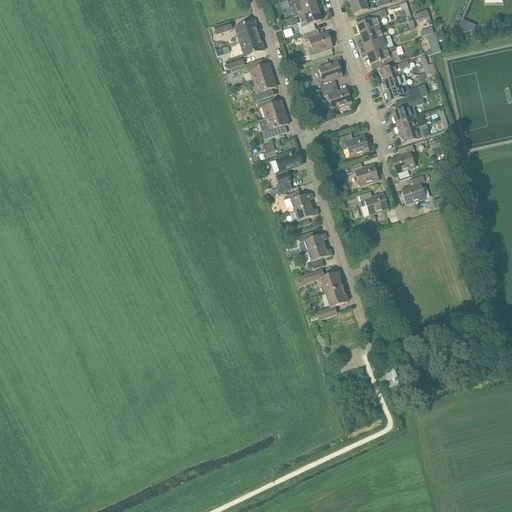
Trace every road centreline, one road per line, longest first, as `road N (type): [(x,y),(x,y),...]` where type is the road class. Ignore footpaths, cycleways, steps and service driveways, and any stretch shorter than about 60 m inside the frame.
road 1 (residential): [(361,351),(368,337),(300,136)]
road 2 (residential): [(300,136),(254,0)]
road 3 (residential): [(370,114),(332,0)]
